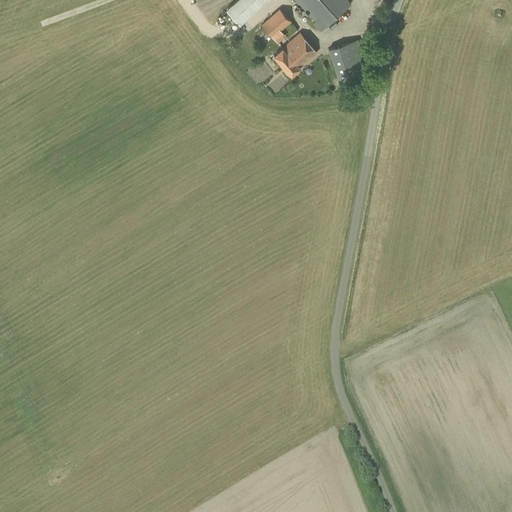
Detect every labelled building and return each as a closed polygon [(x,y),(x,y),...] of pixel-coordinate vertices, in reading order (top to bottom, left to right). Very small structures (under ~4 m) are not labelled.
[(240,24),(265,0),(235,0),(226,9),(240,24)] [(321,31),(351,4),(347,0),(294,0),(314,21),(313,23),(321,31)] [(273,37),(291,21),(280,8),(261,24),(273,37)] [(283,48),(300,67),(317,52),(300,33),(283,48)] [(342,87),(370,78),(358,40),(330,49),(342,87)] [(300,67),(283,48),(283,47),(274,55),(291,75),(300,67)]
